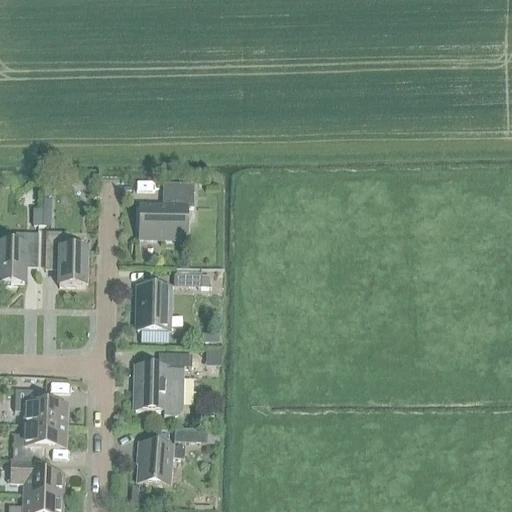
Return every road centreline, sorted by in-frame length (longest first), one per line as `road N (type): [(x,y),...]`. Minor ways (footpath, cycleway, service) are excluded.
road 1 (residential): [(101,366),(107,184)]
road 2 (residential): [(97,511),(101,366)]
